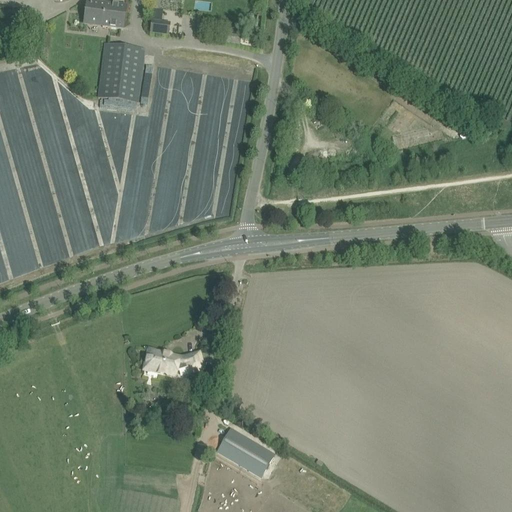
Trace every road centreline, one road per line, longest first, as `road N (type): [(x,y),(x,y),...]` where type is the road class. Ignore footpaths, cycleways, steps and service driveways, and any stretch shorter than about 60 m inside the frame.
road 1 (tertiary): [(245,244),(504,223)]
road 2 (tertiary): [(0,321),(128,273),(245,244)]
road 3 (unclassified): [(248,229),(280,0)]
